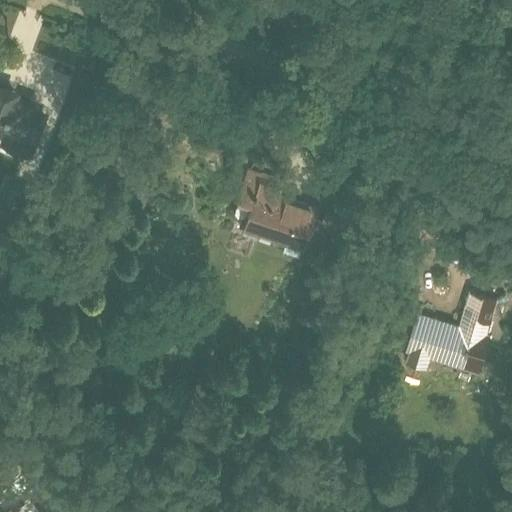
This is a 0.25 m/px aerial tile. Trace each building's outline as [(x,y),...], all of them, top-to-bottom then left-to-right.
[(14,87),(13,88),(0,83),(0,122),(18,129),(16,135),(13,143),(31,150),(46,111),(31,106),(32,101),(14,94),(16,88),(14,87)] [(283,251),(298,256),(302,244),(303,244),(316,205),(279,193),(284,179),(248,166),(237,198),(251,202),(243,224),(287,239),(283,251)] [(22,206),(33,178),(11,169),(0,197),(22,206)] [(321,221),(345,229),(354,200),(330,192),(321,221)] [(362,240),(373,243),(380,224),(369,220),(362,240)] [(430,356),(478,370),(489,333),(487,332),(497,298),(470,289),(460,325),(418,312),(407,349),(410,349),(407,359),(427,366),(430,356)] [(487,357),(508,361),(511,342),(511,318),(496,315),(487,357)]
